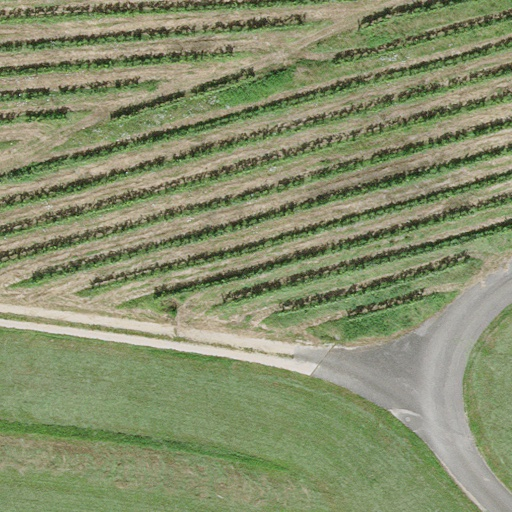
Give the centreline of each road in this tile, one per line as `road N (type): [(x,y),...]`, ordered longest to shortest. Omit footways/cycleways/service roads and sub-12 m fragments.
road 1 (track): [(424,396),(343,362),(0,316)]
road 2 (unclassified): [(504,511),(451,457),(424,396),(438,353),(480,293),(511,279)]
